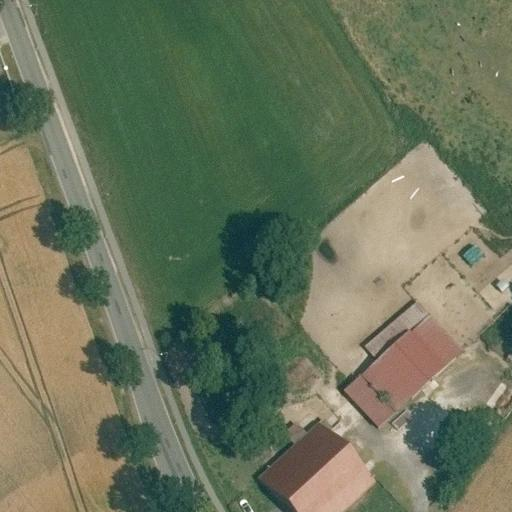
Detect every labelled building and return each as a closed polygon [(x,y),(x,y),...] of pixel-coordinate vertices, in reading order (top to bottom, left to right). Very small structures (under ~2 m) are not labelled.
[(362,348),(376,364),(421,323),(407,307),(362,348)] [(462,352),(429,316),(421,323),(376,364),(342,395),(376,431),(462,352)] [(283,436),(295,449),(306,439),(294,426),(283,436)] [(260,481),(289,511),(343,511),(370,487),(316,429),(306,439),(295,449),(274,469),(266,476),(260,481)] [(257,467),(266,476),(274,469),(265,459),(257,467)]
